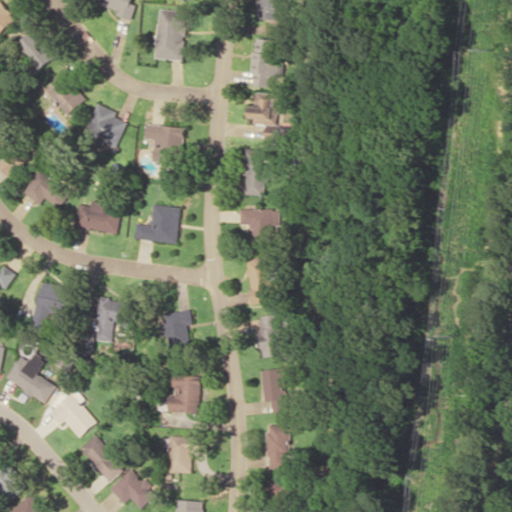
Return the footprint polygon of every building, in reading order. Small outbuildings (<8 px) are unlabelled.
[(4,0),(0,0),(0,30),(2,33),(20,17),(4,0)] [(120,15),(136,18),(139,3),(134,2),(134,0),(105,0),(104,4),(121,8),(120,15)] [(281,18),(282,1),(288,2),(288,0),(259,0),(258,17),(281,18)] [(187,59),(190,9),(162,8),(160,57),(187,59)] [(23,41),(46,66),(60,53),(37,28),(23,41)] [(254,84),(276,85),(276,75),(285,76),(287,38),(256,37),(254,84)] [(47,88),(77,120),(73,124),(75,126),(82,119),(75,112),(89,99),(75,83),(82,77),(72,66),(47,88)] [(282,92),(258,91),(257,105),(252,105),(251,120),(269,121),(268,140),(280,141),(282,92)] [(91,133),(121,145),(131,120),(118,115),(121,110),(103,103),(91,133)] [(182,163),(186,130),(150,126),(149,137),(157,138),(155,160),(182,163)] [(0,138),(0,148),(9,156),(1,165),(13,177),(37,152),(11,127),(0,138)] [(246,193),(265,194),(265,183),(273,183),(275,148),(248,148),(246,193)] [(26,192),(43,202),(47,197),(63,206),(74,187),(41,167),(26,192)] [(107,208),(108,201),(94,198),(93,204),(81,202),(77,224),(119,232),(123,211),(107,208)] [(179,242),(183,205),(156,202),(154,224),(138,222),(136,237),(179,242)] [(255,242),(276,241),(276,224),(282,224),(282,207),(242,208),(243,223),(254,223),(255,242)] [(280,263),(271,264),(269,255),(248,258),(255,303),(276,300),(272,279),(282,277),(280,263)] [(3,267),(0,265),(0,289),(4,284),(8,287),(19,272),(6,263),(3,267)] [(45,279),(31,324),(45,328),(50,310),(66,315),(75,289),(45,279)] [(98,339),(116,341),(117,325),(132,326),(135,299),(102,296),(98,339)] [(171,345),(192,344),(191,323),(194,323),(193,309),(169,310),(171,345)] [(284,332),(281,312),(262,315),(264,327),(260,328),(264,356),(287,352),(285,343),(292,342),(290,331),(284,332)] [(96,333),(86,333),(86,349),(95,349),(96,333)] [(8,379),(48,401),(58,383),(39,372),(48,358),(37,352),(33,360),(22,354),(8,379)] [(266,400),(274,399),(274,410),(289,410),(287,367),(264,368),(266,400)] [(203,374),(175,373),(174,395),(168,395),(168,410),(201,411),(203,374)] [(82,401),(86,397),(79,388),(52,411),(62,422),(67,419),(81,436),(99,420),(82,401)] [(293,423),(270,423),(271,468),(291,467),(290,455),(294,455),(293,423)] [(128,467),(96,433),(81,447),(113,481),(128,467)] [(194,471),(194,451),(209,451),(209,435),(173,434),(172,471),(194,471)] [(30,484),(0,453),(0,487),(13,500),(30,484)] [(160,492),(134,466),(112,487),(126,502),(133,496),(144,507),(160,492)] [(272,511),(292,511),(293,480),(269,480),(269,496),(272,496),(272,511)] [(52,511),(33,492),(13,510),(14,511),(52,511)] [(205,511),(206,500),(178,498),(177,511),(205,511)]
